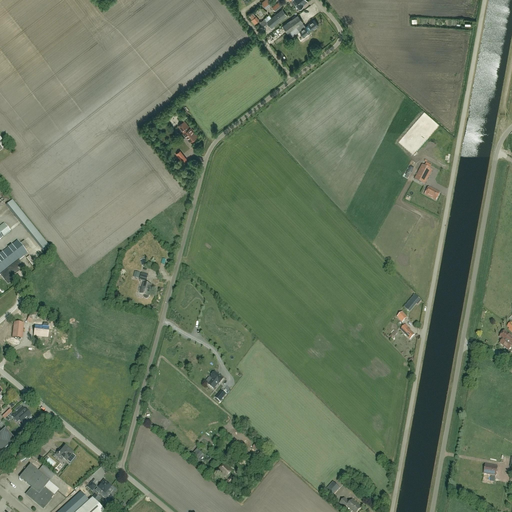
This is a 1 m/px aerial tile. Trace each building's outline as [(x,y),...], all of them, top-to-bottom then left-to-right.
[(292,0),(293,1),(291,2),(294,6),(296,4),(300,9),(303,6),(308,2),(306,0),(292,0)] [(272,8),(275,11),(283,4),(281,1),(272,8)] [(271,28),(287,16),(282,10),(267,22),(265,19),(260,23),(264,28),(268,24),(271,28)] [(304,36),(319,26),(314,20),(305,27),(302,23),(303,22),(298,15),(283,26),(290,37),(297,32),(295,28),(297,27),(300,31),(304,36)] [(190,143),(198,136),(191,127),(190,128),(185,121),(178,126),(184,133),(183,133),(190,143)] [(179,151),(176,154),(183,163),(186,160),(179,151)] [(414,180),(415,180),(425,185),(428,178),(433,170),(422,165),(414,180)] [(436,201),(440,193),(429,187),(425,195),(436,201)] [(0,239),(10,231),(5,224),(0,227),(0,239)] [(0,274),(28,253),(18,240),(0,254),(0,274)] [(9,268),(3,273),(11,282),(16,278),(14,275),(19,271),(18,268),(14,264),(9,268)] [(140,280),(146,282),(148,275),(142,273),(140,280)] [(144,283),(141,294),(144,295),(144,297),(144,298),(145,299),(146,299),(148,299),(149,298),(150,292),(149,292),(151,285),(144,283)] [(415,296),(405,308),(409,311),(416,302),(418,304),(421,301),(415,296)] [(36,316),(38,312),(33,310),(31,313),(28,318),(27,321),(31,324),(33,321),(36,316)] [(402,323),(408,318),(402,312),(397,317),(402,323)] [(23,323),(14,322),(12,338),(21,339),(23,323)] [(35,325),(34,336),(48,337),(49,327),(48,327),(48,325),(48,324),(44,323),(43,324),(43,326),(40,326),(41,323),(38,323),(38,326),(35,325)] [(410,339),(414,335),(410,330),(411,330),(406,325),(400,330),(410,339)] [(504,338),(511,345),(511,344),(511,337),(504,331),(503,332),(502,332),(501,334),(501,335),(500,336),(504,338)] [(500,343),(509,351),(511,346),(511,344),(511,345),(504,338),(500,343)] [(219,384),(223,379),(215,372),(211,378),(213,379),(209,385),(214,389),(218,384),(219,384)] [(220,402),(226,394),(222,390),(215,398),(220,402)] [(25,410),(24,411),(21,408),(12,417),(17,422),(20,420),(23,423),(30,416),(25,410)] [(4,421),(0,423),(0,427),(3,431),(8,426),(4,421)] [(5,429),(0,433),(0,453),(15,440),(5,429)] [(252,448),(257,452),(261,448),(256,444),(252,448)] [(73,453),(65,447),(59,454),(58,454),(58,456),(60,455),(66,461),(67,460),(70,463),(75,457),(72,454),(73,453)] [(197,449),(192,455),(200,462),(205,456),(197,449)] [(226,476),(232,471),(224,464),(219,469),(226,476)] [(496,476),(497,467),(485,464),(484,474),(496,476)] [(50,481),(43,476),(30,465),(19,478),(32,489),(27,495),(43,509),(54,496),(44,487),(50,481)] [(227,488),(236,479),(233,476),(227,483),(223,479),(221,482),(227,488)] [(98,488),(95,491),(105,499),(111,493),(108,491),(112,486),(106,481),(104,480),(102,482),(98,488)] [(333,482),(325,491),(332,497),(340,488),(333,482)] [(88,487),(92,491),(96,486),(91,483),(88,487)] [(81,492),(58,511),(104,511),(92,498),(89,501),(81,492)] [(344,498),(339,504),(345,509),(347,507),(352,511),(357,511),(361,508),(356,504),(352,500),(349,503),(344,498)]
